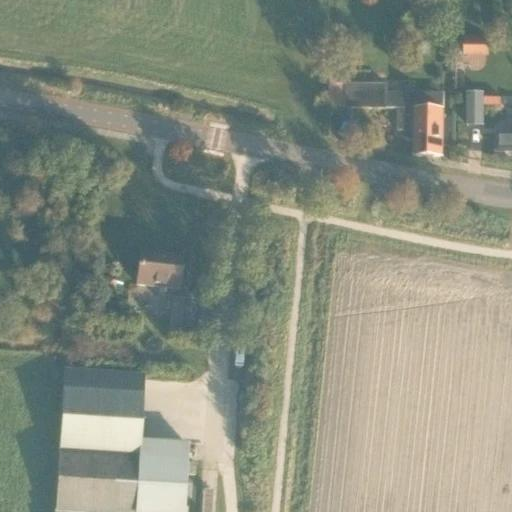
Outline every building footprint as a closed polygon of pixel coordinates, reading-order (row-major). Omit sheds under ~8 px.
[(465,58),(489,58),(489,38),(464,38),(464,43),(457,43),(457,55),(465,55),(465,58)] [(398,133),(415,133),(414,158),(443,158),(444,111),(444,97),(387,96),(387,86),(372,86),(351,86),(351,73),(338,73),(338,75),(330,74),(330,107),(346,107),(346,110),(387,111),(398,111),(398,133)] [(484,95),(468,95),(467,127),(483,127),(484,95)] [(511,134),(496,134),(496,155),(511,155),(511,134)] [(179,290),(182,257),(141,253),(137,286),(179,290)] [(197,302),(172,299),(168,328),(194,331),(197,302)] [(183,511),(186,476),(195,476),(195,465),(187,465),(187,460),(188,446),(140,443),(143,395),(63,390),(59,452),(55,511),(183,511)]
